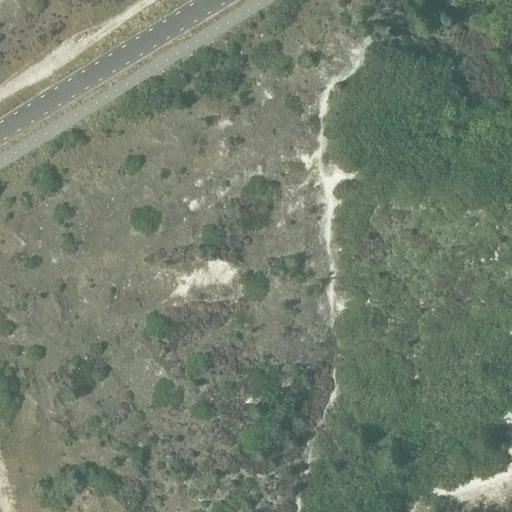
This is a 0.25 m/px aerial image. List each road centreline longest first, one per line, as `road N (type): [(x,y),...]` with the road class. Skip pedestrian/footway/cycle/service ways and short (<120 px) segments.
road 1 (unknown): [(292,511),(344,380),(328,318),(320,96),(349,79),(372,43),(511,19)]
road 2 (tertiary): [(0,133),(218,0)]
